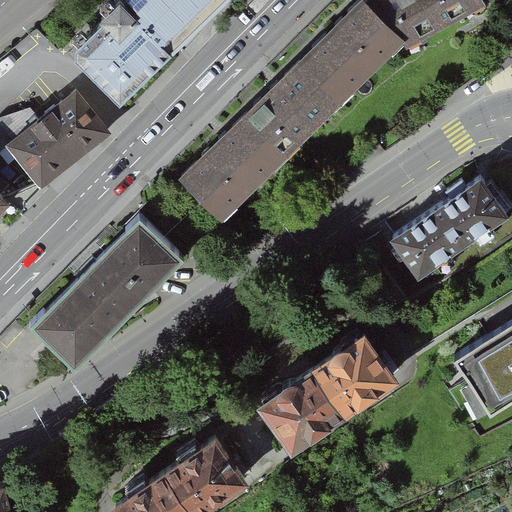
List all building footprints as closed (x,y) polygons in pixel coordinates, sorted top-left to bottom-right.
[(156,46),(110,0),(96,0),(60,37),(113,90),(156,46)] [(110,0),(156,46),(201,0),(110,0)] [(357,0),(271,86),(315,129),(404,41),(364,1),(362,0),(357,0)] [(404,41),(407,47),(484,5),(480,0),(366,0),(364,1),(404,41)] [(64,81),(0,133),(0,144),(36,188),(105,131),(64,81)] [(228,216),(315,129),(271,86),(184,173),(228,216)] [(393,226),(420,268),(506,214),(479,172),(393,226)] [(28,319),(74,364),(179,257),(132,211),(28,319)] [(495,408),(511,396),(511,315),(458,350),(495,408)] [(259,395),(294,446),(399,374),(364,323),(259,395)] [(113,497),(124,511),(195,511),(246,476),(211,427),(113,497)] [(0,511),(8,511),(4,491),(0,491),(0,511)]
